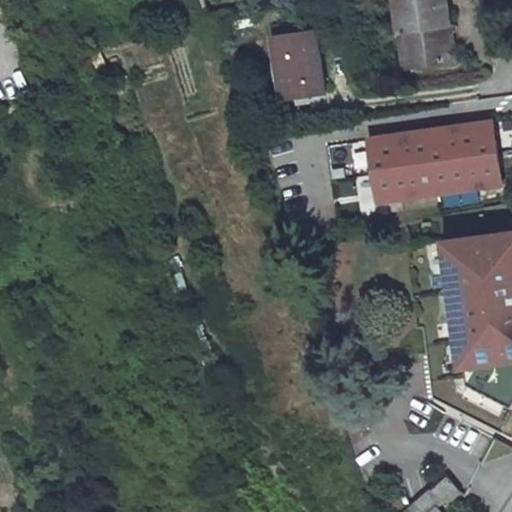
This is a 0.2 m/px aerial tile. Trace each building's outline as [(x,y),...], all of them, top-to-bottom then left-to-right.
[(447,0),(397,0),(401,31),(410,30),(415,66),(456,60),(447,0)] [(276,38),(285,97),(326,90),(317,31),(316,31),(314,22),(276,28),(278,38),(276,38)] [(410,30),(401,31),(407,67),(415,66),(410,30)] [(494,122),(374,140),(382,202),(503,184),(494,122)] [(511,233),(447,243),(469,384),(511,407),(511,233)] [(376,475),(371,460),(359,464),(364,480),(376,475)] [(449,504),(462,493),(449,477),(436,489),(449,504)]
